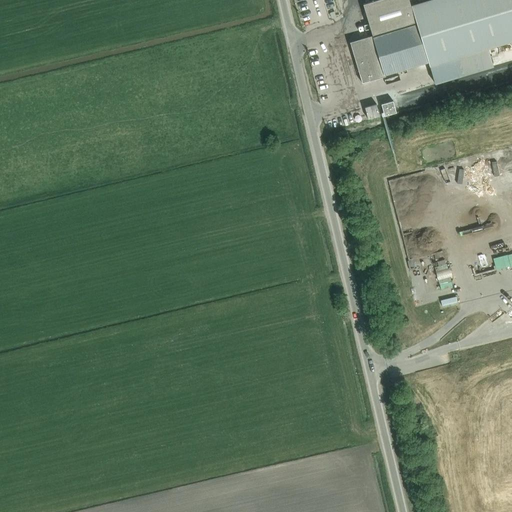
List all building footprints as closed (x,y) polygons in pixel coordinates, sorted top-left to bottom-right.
[(511,0),(426,0),(411,5),(416,24),(373,36),(373,35),(350,42),(362,83),(385,76),(385,75),(428,62),(429,66),(457,57),(457,60),(450,62),(452,68),(463,64),(466,74),(493,66),(488,48),(511,41),(511,0)] [(375,0),(363,4),(372,35),(415,22),(408,0),(375,0)] [(396,112),(393,101),(381,104),(384,115),(396,112)] [(511,265),(511,263),(509,252),(488,257),(491,270),(511,265)] [(471,259),(474,271),(489,268),(487,256),(471,259)] [(452,276),(449,268),(436,272),(438,280),(452,276)]
